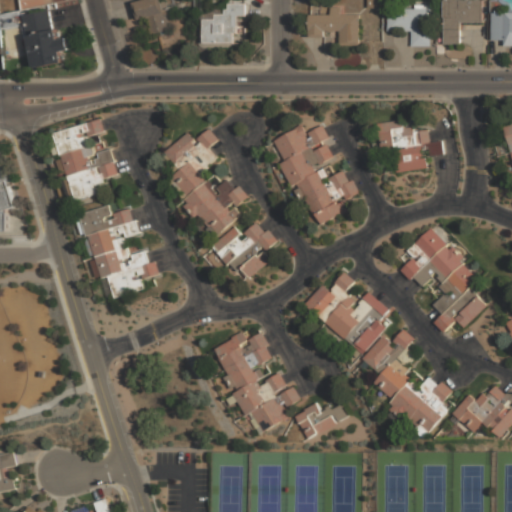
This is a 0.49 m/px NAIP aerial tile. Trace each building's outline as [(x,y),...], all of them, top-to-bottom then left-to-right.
[(132,2),(138,0),(160,0),(163,9),(166,8),(172,29),(151,35),(146,17),(138,20),(132,2)] [(367,0),(368,8),(381,7),(380,0),(367,0)] [(460,23),(482,23),(481,0),(443,0),(443,18),(444,18),(445,44),(460,44),(460,23)] [(233,43),(203,43),(203,19),(215,19),(215,14),(224,14),(224,9),(228,9),(228,3),(244,3),(244,16),(236,16),(237,33),(232,33),(233,43)] [(343,14),(343,6),(331,6),(331,14),(310,15),(310,35),(341,34),(341,44),(361,44),(361,14),(343,14)] [(64,61),(62,51),(70,49),(67,38),(59,39),(57,29),(55,29),(50,9),(25,14),(25,12),(0,17),(0,21),(2,28),(27,23),(37,67),(64,61)] [(431,46),(411,46),(411,31),(388,31),(388,9),(431,9),(431,46)] [(511,46),(504,46),(504,40),(492,40),(491,12),(511,12),(511,46)] [(102,121),(104,127),(106,133),(91,137),(94,146),(64,155),(58,134),(102,121)] [(378,125),(383,151),(394,150),(429,144),(428,136),(427,131),(413,133),(413,128),(405,130),(404,121),(378,125)] [(313,149),(331,140),(327,132),(323,126),(308,134),(305,128),(277,142),(287,162),(313,149)] [(166,152),(189,133),(196,141),(210,129),(215,136),(219,140),(210,147),(182,171),(166,152)] [(394,150),(398,173),(428,168),(426,159),(423,159),(423,155),(429,154),(429,158),(437,157),(444,156),(441,142),(429,144),(394,150)] [(71,176),(64,155),(94,146),(100,144),(101,146),(94,148),(96,155),(90,158),(91,162),(93,161),(94,164),(96,163),(95,159),(100,158),(99,154),(112,150),(114,156),(116,161),(114,162),(71,176)] [(0,145),(2,145),(14,184),(8,186),(14,206),(6,208),(7,212),(8,212),(8,231),(0,231),(0,145)] [(283,165),(294,186),(298,184),(318,173),(316,169),(336,158),(332,151),(329,145),(315,153),(313,149),(287,162),(283,165)] [(182,171),(175,178),(191,197),(211,180),(205,174),(223,160),(214,151),(210,147),(182,171)] [(71,176),(77,200),(97,193),(95,186),(105,183),(104,181),(118,176),(116,169),(114,162),(71,176)] [(352,183),(349,177),(345,171),(331,179),(332,181),(326,185),(323,180),(330,177),(325,168),(318,173),(298,184),(312,206),(352,183)] [(211,180),(216,187),(214,189),(217,192),(221,189),(219,187),(229,179),(233,184),(238,190),(199,223),(182,204),(191,197),(211,180)] [(354,181),(358,187),(361,194),(354,198),(360,208),(343,218),(342,216),(323,226),(312,206),(352,183),(354,181)] [(238,190),(241,188),(245,192),(249,198),(238,207),(244,214),(211,243),(196,226),(199,223),(238,190)] [(90,236),(87,237),(81,215),(111,207),(113,216),(106,218),(106,222),(116,219),(115,214),(131,210),(133,217),(135,224),(90,236)] [(97,257),(90,236),(135,224),(136,222),(137,228),(139,234),(127,237),(126,233),(116,235),(118,239),(125,237),(128,247),(97,257)] [(236,226),(211,248),(227,267),(266,233),(262,228),(258,223),(246,233),(249,237),(243,242),(240,237),(243,235),(236,226)] [(446,247),(431,230),(408,251),(415,258),(402,270),(407,275),(412,280),(414,277),(446,247)] [(270,231),(274,236),(280,243),(269,252),(276,260),(248,284),(239,274),(237,275),(234,272),(232,274),(226,268),(227,267),(266,233),(270,231)] [(103,279),(97,257),(128,247),(131,257),(122,259),(123,264),(126,263),(127,267),(132,266),(130,261),(135,261),(133,256),(147,252),(148,258),(150,265),(103,279)] [(442,283),(437,278),(440,276),(436,272),(432,275),(434,277),(424,288),(418,282),(414,277),(446,247),(449,250),(453,247),(461,256),(459,258),(463,262),(442,283)] [(433,305),(438,310),(443,316),(470,289),(480,280),(463,262),(442,283),(439,286),(446,293),(433,305)] [(103,279),(150,265),(157,263),(159,270),(161,278),(155,280),(156,287),(110,300),(103,279)] [(310,305),(326,319),(348,295),(345,293),(356,281),(351,276),(346,272),(335,284),(337,285),(333,290),(335,292),(333,294),(325,287),(310,305)] [(470,289),(486,306),(464,328),(459,323),(446,334),(440,329),(435,323),(443,316),(470,289)] [(326,319),(347,338),(379,301),(374,297),(370,294),(356,310),(353,308),(357,303),(348,295),(326,319)] [(511,330),(497,304),(511,296),(511,330)] [(379,301),(383,305),(388,309),(383,316),(391,323),(382,334),(363,354),(347,338),(379,301)] [(364,358),(381,375),(406,347),(414,338),(409,333),(404,329),(394,342),(385,334),(364,358)] [(266,347),(270,345),(266,339),(262,332),(248,340),(243,331),(214,347),(225,370),(266,347)] [(266,347),(270,355),(273,361),(256,370),(261,380),(259,382),(238,393),(225,370),(266,347)] [(383,373),(381,375),(373,384),(393,402),(413,380),(408,375),(415,367),(412,365),(418,358),(412,352),(406,347),(383,373)] [(248,413),(238,393),(259,382),(261,386),(266,384),(265,381),(281,372),(284,378),(288,386),(276,393),(278,397),(271,401),(268,396),(265,397),(267,400),(260,404),(261,405),(248,413)] [(393,402),(391,404),(410,420),(440,385),(434,380),(429,376),(420,386),(413,380),(393,402)] [(440,385),(442,382),(447,386),(453,391),(442,404),(449,410),(424,438),(415,431),(418,427),(410,420),(440,385)] [(456,414),(471,397),(477,402),(484,393),(487,396),(497,385),(502,389),(508,394),(484,423),(476,432),(456,414)] [(248,413),(261,405),(271,401),(278,397),(294,386),(298,393),(302,399),(286,409),(291,417),(261,435),(248,413)] [(484,423),(502,438),(511,425),(511,390),(508,394),(484,423)] [(344,404),(350,416),(338,423),(339,425),(319,436),(318,434),(309,439),(297,418),(306,413),(306,410),(317,404),(323,412),(326,410),(325,408),(330,405),(333,410),(338,407),(344,404)] [(0,456),(14,453),(16,459),(17,467),(4,470),(6,479),(14,478),(17,491),(0,494),(0,456)] [(98,511),(95,504),(100,502),(107,499),(111,511),(98,511)]
